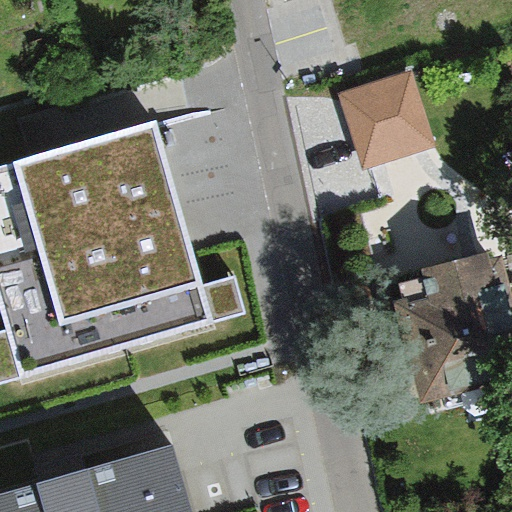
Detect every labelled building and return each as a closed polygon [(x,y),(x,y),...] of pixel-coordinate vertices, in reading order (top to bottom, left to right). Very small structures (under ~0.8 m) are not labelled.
[(309,102),(322,155),(395,136),(381,84),(309,102)] [(215,326),(156,123),(0,167),(0,299),(24,381),(215,326)] [(371,160),(390,228),(475,204),(456,136),(371,160)] [(390,295),(422,420),(511,396),(511,319),(498,267),(390,295)] [(195,511),(175,442),(0,491),(0,511),(195,511)]
